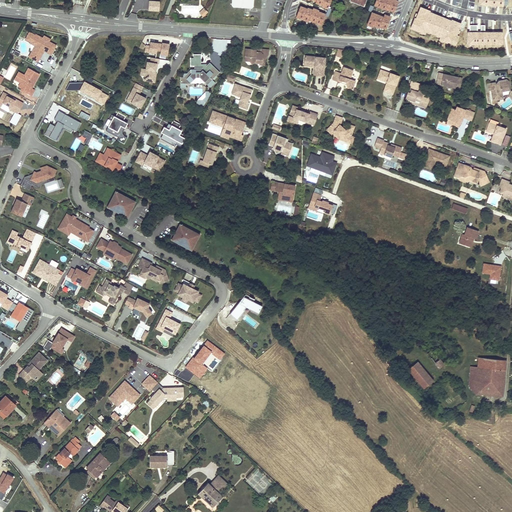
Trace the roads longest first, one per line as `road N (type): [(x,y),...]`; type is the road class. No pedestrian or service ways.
road 1 (residential): [(25,138),(73,165),(84,205),(212,277),(222,291),(173,359),(159,361),(50,306)]
road 2 (residential): [(511,165),(275,84)]
road 3 (residential): [(25,138),(82,20)]
road 4 (tertiary): [(511,60),(389,48)]
